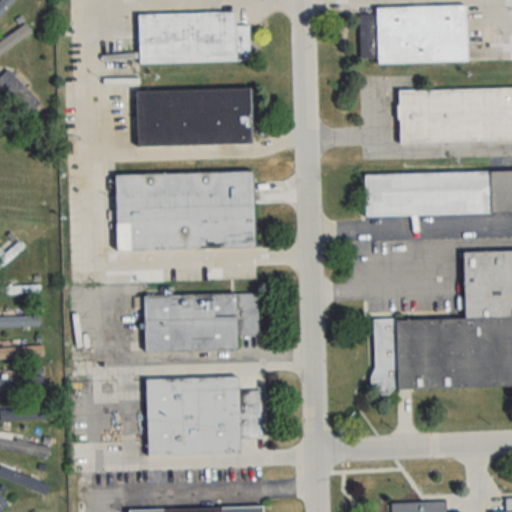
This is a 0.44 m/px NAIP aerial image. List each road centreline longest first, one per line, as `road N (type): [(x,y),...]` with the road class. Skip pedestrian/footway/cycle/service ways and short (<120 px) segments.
road 1 (residential): [(301,0),(315,511)]
road 2 (residential): [(511,439),(314,450)]
